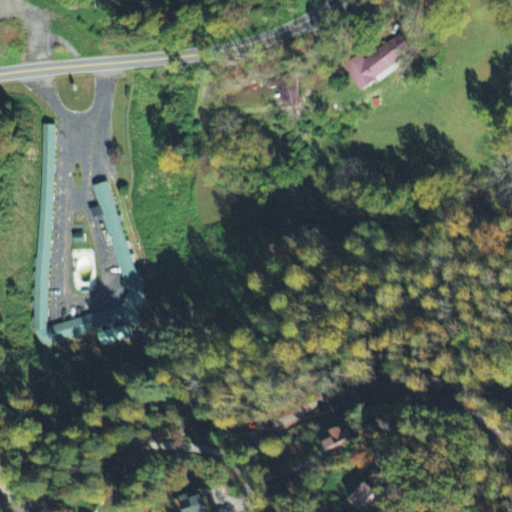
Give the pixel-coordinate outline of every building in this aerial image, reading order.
[(85,0),(110,17),(101,33),(53,0),(85,0)] [(362,60),(359,55),(342,66),(358,90),(415,53),(402,34),(362,60)] [(299,107),(296,82),(279,84),(281,108),(299,107)] [(40,124),(55,124),(46,325),(122,304),(128,289),(95,183),(109,178),(149,307),(139,310),(142,322),(131,325),(128,316),(37,344),(31,325),(40,124)] [(98,345),(129,342),(127,328),(96,332),(98,345)] [(348,430),(341,433),(338,428),(327,433),(329,439),(321,443),(328,456),(354,444),(348,430)] [(347,502),(357,511),(369,511),(382,500),(364,483),(347,502)] [(175,499),(178,509),(183,508),(184,511),(209,511),(204,492),(175,499)]
